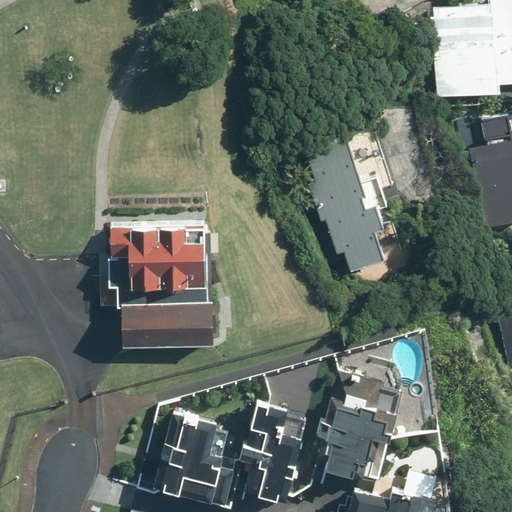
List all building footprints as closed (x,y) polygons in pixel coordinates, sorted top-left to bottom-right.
[(431,18),(436,98),(502,94),(501,85),(511,84),(511,0),(488,0),(488,4),(433,8),(434,17),(431,18)] [(511,121),(511,122),(510,114),(481,118),(487,151),(471,154),(487,228),(511,223),(511,121)] [(385,261),(377,232),(386,230),(380,208),(388,206),(383,188),(393,185),(376,128),(348,137),(307,149),(316,181),(310,182),(321,221),(327,219),(337,254),(345,252),(350,271),(385,261)] [(112,228),(112,257),(130,257),(131,290),(206,288),(206,255),(206,225),(112,228)] [(214,301),(122,303),(123,347),(215,346),(214,301)] [(511,304),(496,307),(510,374),(511,373),(511,304)] [(380,387),(381,382),(341,373),(329,426),(321,425),(319,438),(331,440),(325,469),(352,475),(353,469),(357,470),(359,461),(370,464),(368,476),(379,479),(387,442),(391,442),(393,431),(386,430),(390,413),(396,415),(400,395),(386,392),(386,389),(380,387)] [(294,413),(295,407),(255,399),(243,452),(235,450),(232,463),(245,466),(239,494),(265,500),(266,494),(271,495),(273,487),(284,489),(281,502),(293,504),(301,467),(305,468),(307,457),(300,455),(303,439),(309,440),(314,421),(299,417),(300,414),(294,413)] [(151,487),(179,496),(180,491),(213,502),(228,457),(211,451),(219,428),(176,414),(151,487)] [(409,511),(414,491),(391,486),(389,497),(348,489),(346,499),(356,501),(354,511),(409,511)]
